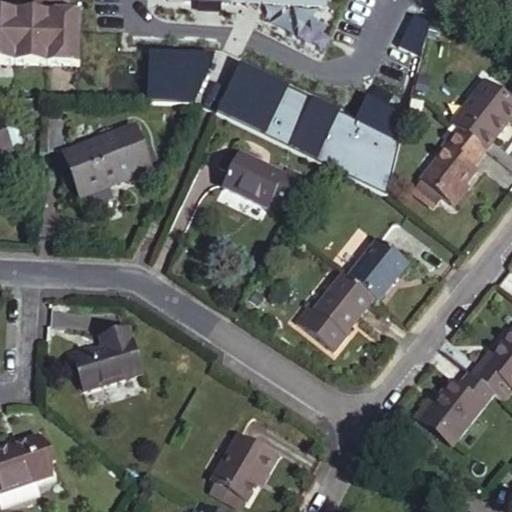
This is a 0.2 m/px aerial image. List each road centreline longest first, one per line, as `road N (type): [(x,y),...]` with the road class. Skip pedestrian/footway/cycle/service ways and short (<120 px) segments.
road 1 (residential): [(362,424),(136,279),(0,272)]
road 2 (unclassified): [(362,424),(511,232)]
